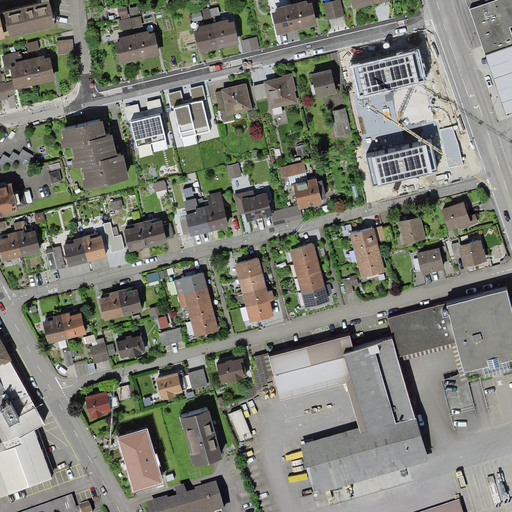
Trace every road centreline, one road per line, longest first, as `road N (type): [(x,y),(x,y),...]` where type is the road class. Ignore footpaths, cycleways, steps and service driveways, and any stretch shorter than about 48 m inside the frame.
road 1 (residential): [(0,302),(500,177)]
road 2 (residential): [(511,268),(49,389)]
road 3 (residential): [(89,94),(441,11)]
road 4 (primary): [(500,177),(441,11)]
road 5 (residential): [(49,389),(120,511)]
road 6 (unknown): [(455,459),(431,359),(458,341)]
